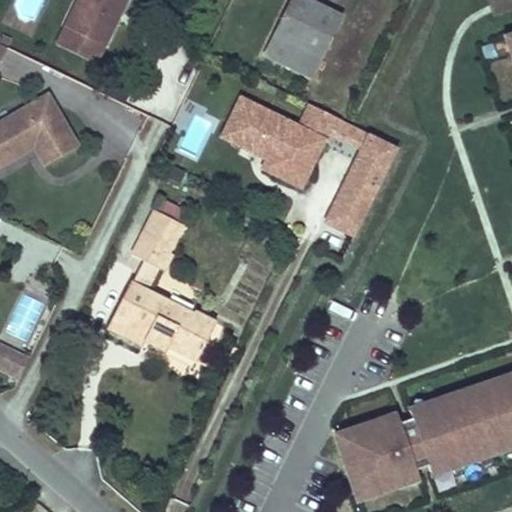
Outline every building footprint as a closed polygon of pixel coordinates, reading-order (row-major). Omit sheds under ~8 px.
[(85,0),(72,26),(110,45),(122,20),(114,16),(118,8),(125,12),(131,0),(85,0)] [(312,0),(291,0),(265,53),(312,78),(343,16),(312,0)] [(125,12),(118,8),(114,16),(122,20),(125,12)] [(110,45),(72,26),(63,45),(101,63),(110,45)] [(0,65),(8,50),(0,45),(0,65)] [(327,85),(355,99),(362,84),(334,70),(327,85)] [(0,172),(38,147),(49,165),(80,144),(48,96),(0,127),(0,172)] [(253,103),(240,97),(220,136),(234,142),(253,103)] [(268,153),(266,158),(262,167),(301,186),(324,139),(329,140),(334,130),(340,117),(309,102),(298,125),(253,103),(234,142),(258,154),(260,149),(268,153)] [(363,144),(370,132),(340,117),(334,130),(363,144)] [(356,232),(398,146),(370,132),(363,144),(328,218),(356,232)] [(260,149),(258,154),(266,158),(268,153),(260,149)] [(165,202),(159,214),(178,223),(184,211),(165,202)] [(131,256),(146,263),(154,246),(168,254),(182,225),(178,223),(159,214),(153,210),(131,256)] [(154,246),(146,263),(160,270),(168,254),(154,246)] [(148,337),(196,360),(215,321),(194,310),(193,313),(149,292),(160,270),(146,263),(135,285),(129,282),(107,328),(144,346),(148,337)] [(0,344),(0,354),(12,361),(16,353),(0,344)] [(12,361),(0,354),(0,369),(21,379),(30,361),(16,353),(12,361)] [(376,422),(335,436),(357,500),(398,486),(397,482),(417,475),(415,470),(428,466),(429,471),(449,464),(450,468),(511,446),(511,379),(511,380),(510,376),(429,404),(430,408),(410,414),(412,419),(399,424),(397,419),(377,426),(376,422)] [(409,411),(410,414),(430,408),(429,404),(409,411)] [(377,426),(397,419),(396,415),(376,422),(377,426)] [(431,475),(450,468),(449,464),(429,471),(431,475)] [(418,479),(417,475),(397,482),(398,486),(418,479)]
